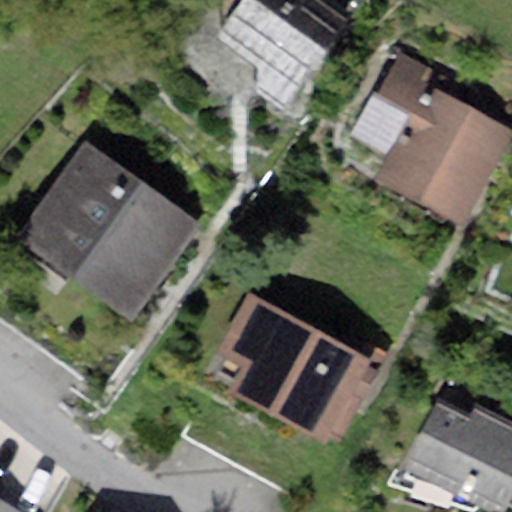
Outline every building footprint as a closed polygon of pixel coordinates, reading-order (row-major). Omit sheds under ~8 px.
[(357,19),(329,0),(240,0),(214,38),(256,66),(258,96),(289,117),(357,19)] [(466,89),(402,53),(356,135),(392,155),(379,178),(462,225),(511,137),(511,128),(460,100),(466,89)] [(85,142),(15,238),(129,320),(199,224),(85,142)] [(339,342),(248,292),(214,353),(241,368),(227,393),(323,447),(328,437),(338,443),(389,352),(347,328),(339,342)] [(471,415),(438,398),(402,471),(482,511),(507,511),(511,502),(511,421),(476,404),(471,415)] [(0,511),(17,511),(0,501),(0,511)]
